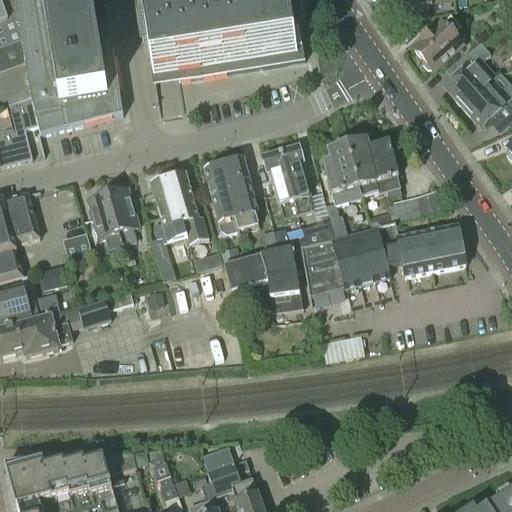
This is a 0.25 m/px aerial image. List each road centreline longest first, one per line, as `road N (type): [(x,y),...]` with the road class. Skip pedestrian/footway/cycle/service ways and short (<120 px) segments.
road 1 (residential): [(146,156),(311,108),(380,71)]
road 2 (tertiary): [(511,258),(380,71)]
road 3 (residential): [(146,156),(122,0)]
road 4 (residential): [(0,191),(146,156)]
road 5 (residential): [(380,511),(511,447)]
